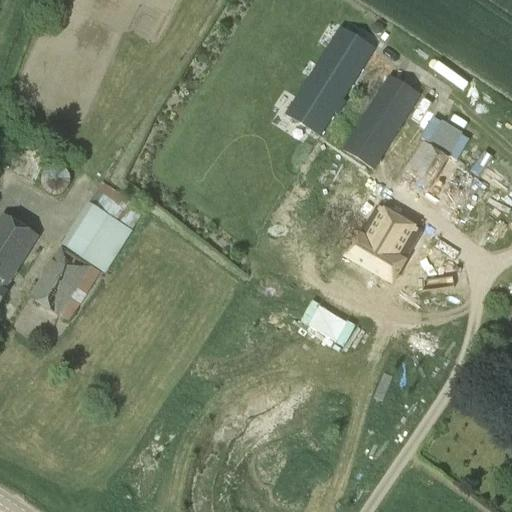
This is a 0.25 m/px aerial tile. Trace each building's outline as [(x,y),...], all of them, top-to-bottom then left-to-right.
[(318,138),(372,52),(339,32),(286,117),(318,138)] [(341,151),(373,171),(418,98),(385,79),(341,151)] [(397,184),(433,206),(472,142),(461,135),(456,145),(436,133),(440,125),(434,122),(397,184)] [(129,202),(101,184),(87,205),(60,246),(105,275),(131,233),(130,233),(143,213),(128,203),(129,202)] [(403,265),(400,263),(419,234),(379,208),(347,258),(390,286),(403,265)] [(0,305),(8,292),(6,290),(19,269),(24,272),(34,255),(31,253),(37,243),(36,242),(39,237),(3,215),(0,220),(0,305)] [(68,325),(100,275),(59,249),(27,299),(68,325)]
